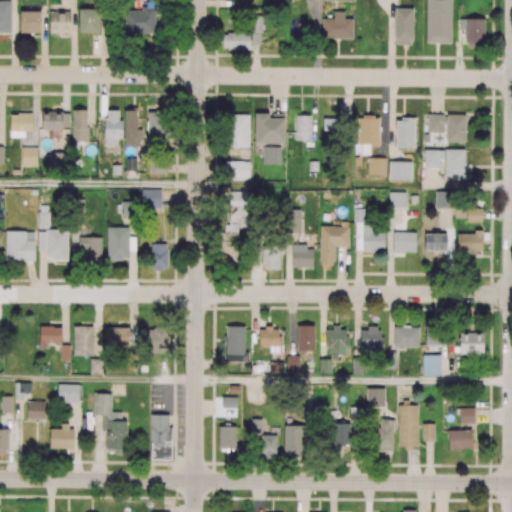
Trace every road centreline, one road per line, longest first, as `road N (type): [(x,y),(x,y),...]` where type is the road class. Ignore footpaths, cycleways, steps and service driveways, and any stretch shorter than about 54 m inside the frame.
road 1 (tertiary): [(511,483),(0,478)]
road 2 (residential): [(511,78),(0,74)]
road 3 (residential): [(511,294),(0,294)]
road 4 (tertiary): [(197,0),(194,480)]
road 5 (residential): [(511,240),(510,511)]
